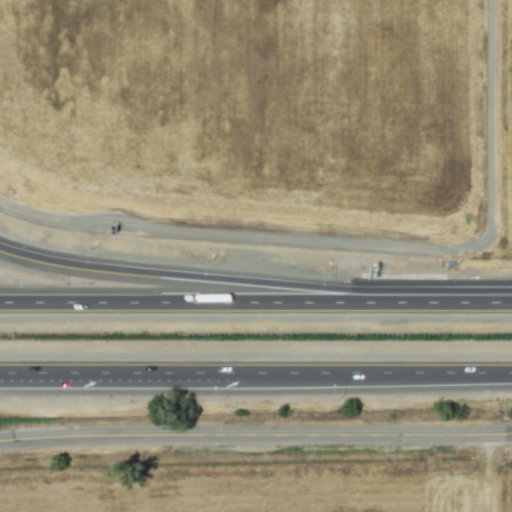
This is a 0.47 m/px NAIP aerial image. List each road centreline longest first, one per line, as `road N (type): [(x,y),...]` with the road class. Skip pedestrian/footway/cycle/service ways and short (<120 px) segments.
road 1 (tertiary): [(0,441),(511,434)]
road 2 (motorway): [(415,304),(105,270),(0,249)]
road 3 (motorway): [(415,304),(0,304)]
road 4 (motorway): [(253,374),(511,374)]
road 5 (motorway): [(0,374),(253,374)]
